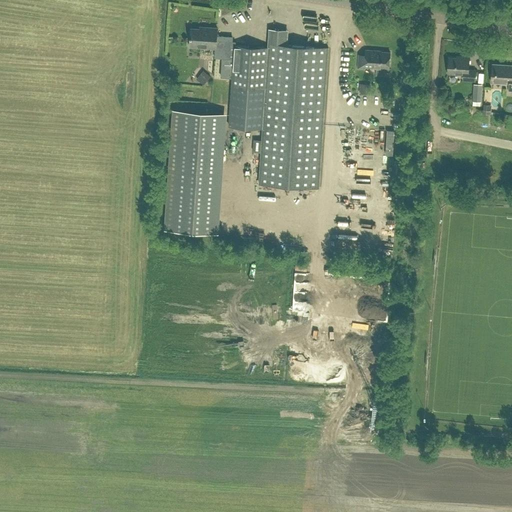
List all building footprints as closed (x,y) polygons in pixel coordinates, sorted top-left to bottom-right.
[(190,46),(215,48),(217,48),(217,36),(218,28),(208,27),(208,29),(191,28),(190,46)] [(217,48),(215,48),(215,57),(234,58),(229,125),(263,127),(262,139),(253,139),(252,151),(261,152),(259,183),(319,187),(329,47),(287,44),(288,30),(270,29),(268,47),(232,45),(232,37),(217,36),(217,48)] [(358,68),(366,68),(366,66),(376,67),(376,74),(389,75),(389,68),(390,52),(376,51),(376,50),(366,49),(366,55),(359,55),(358,68)] [(470,57),(461,56),(461,58),(449,57),(448,73),(463,74),(463,80),(475,80),(476,70),(469,69),(470,57)] [(511,64),(493,63),(492,82),(509,83),(509,91),(511,91),(511,64)] [(475,84),(475,105),(484,106),(485,84),(475,84)] [(227,113),(172,109),(164,229),(219,232),(227,113)] [(368,134),(370,142),(380,140),(379,132),(368,134)] [(338,361),(337,377),(346,377),(347,361),(338,361)]
